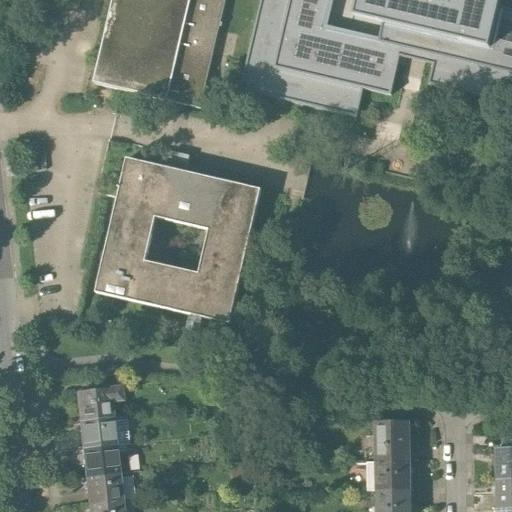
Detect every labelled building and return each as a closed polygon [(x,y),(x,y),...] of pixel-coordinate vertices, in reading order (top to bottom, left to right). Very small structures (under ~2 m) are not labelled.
[(226,0),(114,0),(95,86),(201,111),(216,46),(226,0)] [(503,0),(263,0),(242,90),(288,101),(358,117),(365,89),(393,96),(402,58),(418,62),(436,66),(432,85),(511,103),(511,13),(501,11),(503,0)] [(127,161),(97,295),(230,325),(261,192),(175,172),(127,161)] [(75,392),(78,420),(115,415),(114,403),(123,402),(121,386),(75,392)] [(78,420),(82,447),(118,443),(115,415),(78,420)] [(375,424),(376,457),(413,456),(412,423),(375,424)] [(82,447),(85,479),(122,474),(118,443),(82,447)] [(511,450),(495,451),(496,479),(511,479),(511,450)] [(376,457),(376,490),(413,489),(413,456),(376,457)] [(85,479),(88,505),(125,500),(122,474),(85,479)] [(511,479),(496,479),(496,508),(511,507),(511,479)] [(376,490),(377,511),(414,511),(413,489),(376,490)] [(88,505),(89,511),(126,511),(125,500),(88,505)]
